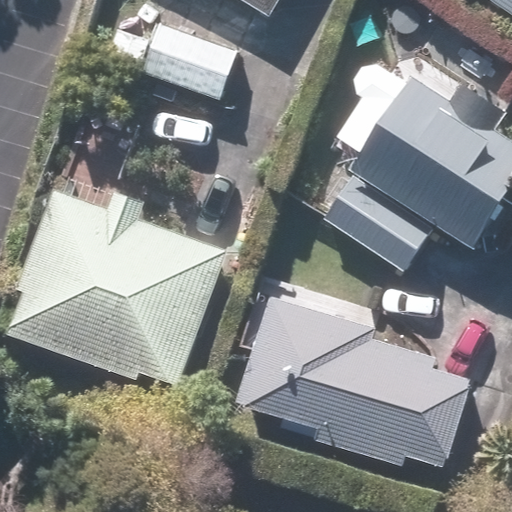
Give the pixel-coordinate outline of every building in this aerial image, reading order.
[(242,0),(265,13),(272,0),(242,0)] [(511,0),(480,0),(511,23),(511,0)] [(155,25),(138,71),(217,101),(235,55),(155,25)] [(323,217),(402,266),(428,224),(472,251),(511,186),(511,147),(406,82),(323,217)] [(0,333),(134,385),(137,377),(174,391),(225,258),(52,191),(0,325),(0,333)] [(374,329),(270,295),(231,413),(397,468),(402,455),(445,469),(472,385),(429,371),(432,361),(370,341),(374,329)]
